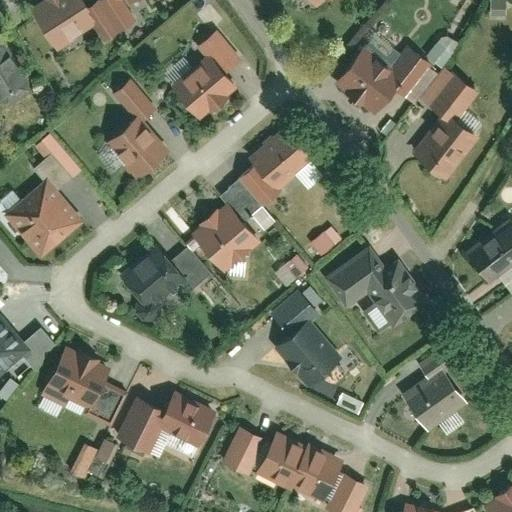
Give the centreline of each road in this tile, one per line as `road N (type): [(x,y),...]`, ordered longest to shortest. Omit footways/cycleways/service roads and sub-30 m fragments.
road 1 (residential): [(511,446),(481,470),(422,470),(84,318),(74,308),(70,278),(128,220)]
road 2 (residential): [(295,78),(511,375)]
road 3 (residential): [(128,220),(295,78)]
